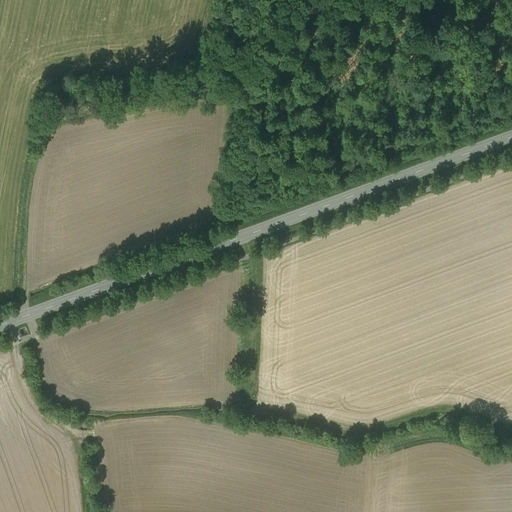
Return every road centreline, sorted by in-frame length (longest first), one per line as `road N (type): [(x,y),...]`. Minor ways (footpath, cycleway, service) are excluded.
road 1 (tertiary): [(0,324),(511,136)]
road 2 (track): [(213,0),(190,83),(55,124),(40,138),(26,198),(27,314)]
